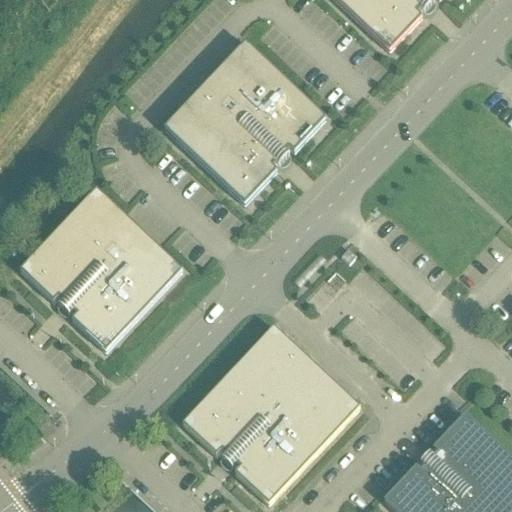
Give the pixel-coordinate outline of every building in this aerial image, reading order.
[(328,0),(390,57),(422,23),(417,19),(421,15),(424,18),(428,15),(434,8),(431,4),(434,1),(439,5),(443,0),(328,0)] [(245,48),(187,109),(163,134),(245,211),(277,177),(272,172),(276,168),(279,172),(280,172),(289,161),(286,158),(289,154),(294,159),(326,124),(245,48)] [(69,321),(72,317),(76,321),(72,326),(106,358),(183,277),(96,195),(19,276),(54,309),(58,304),(62,307),(59,311),(69,321)] [(348,254),(342,261),(341,262),(349,269),(356,261),(348,254)] [(232,474),(235,471),(239,474),(234,479),(269,511),(360,414),(273,332),(182,430),(216,462),(221,457),(225,461),(222,464),(232,474)] [(421,469),(424,472),(421,476),(416,472),(383,506),(389,511),(511,511),(511,463),(465,419),(433,454),(437,458),(434,462),(430,459),(421,469)]
